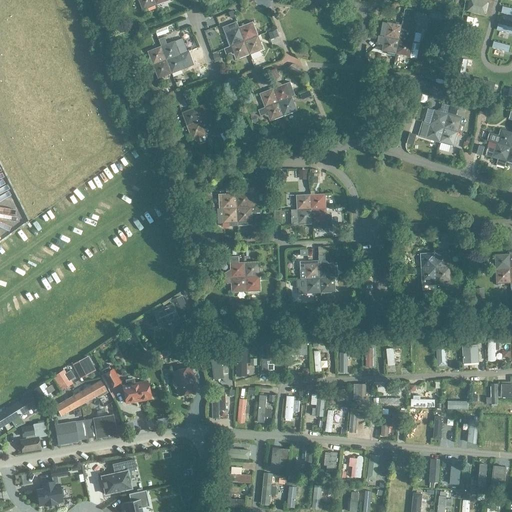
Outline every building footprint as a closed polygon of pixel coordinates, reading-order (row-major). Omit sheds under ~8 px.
[(153,0),(137,0),(142,11),(156,6),(153,0)] [(445,6),(444,12),(458,14),(459,9),(453,8),(453,7),(445,5),(445,6)] [(64,20),(57,22),(59,31),(66,30),(64,20)] [(244,41),(258,35),(253,22),(239,28),(244,41)] [(399,40),(402,25),(387,23),(384,37),(399,40)] [(467,37),(478,39),(480,26),(469,24),(467,37)] [(402,25),(399,40),(413,43),(416,28),(402,25)] [(230,46),(244,41),(239,28),(225,33),(230,46)] [(276,30),(269,33),(271,39),(278,37),(276,30)] [(258,35),(244,41),(249,55),(263,50),(258,35)] [(382,52),(396,54),(399,40),(384,37),(378,36),(378,42),(379,44),(383,45),(382,52)] [(162,46),(167,44),(164,38),(159,40),(162,46)] [(501,43),(500,49),(511,51),(511,39),(506,39),(505,44),(501,43)] [(413,43),(399,40),(396,54),(417,58),(418,50),(415,50),(416,44),(413,44),(413,43)] [(478,40),(465,41),(466,53),(478,52),(478,40)] [(166,60),(180,55),(175,41),(167,44),(162,46),(161,47),(166,60)] [(249,55),(244,41),(230,46),(224,49),(226,55),(231,53),(231,54),(233,54),(236,60),(249,55)] [(153,65),(166,60),(161,47),(147,52),(153,65)] [(180,55),(166,60),(172,74),(185,69),(180,55)] [(166,60),(153,65),(158,79),(172,74),(166,60)] [(301,84),(305,78),(295,71),(290,77),(301,84)] [(278,103),(294,97),(295,96),(290,82),(273,89),(278,103)] [(497,100),(500,85),(490,83),(487,98),(497,100)] [(432,91),(444,94),(446,88),(434,85),(432,91)] [(278,103),(273,89),(259,94),(265,108),(278,103)] [(503,100),(511,102),(511,95),(505,94),(503,100)] [(312,102),(310,96),(304,99),(307,106),(312,102)] [(294,97),(278,103),(284,116),(297,111),(292,97),(294,97)] [(201,121),(214,116),(209,103),(195,108),(201,121)] [(278,103),(265,108),(258,110),(260,116),(265,115),(267,116),(267,115),(270,122),(284,116),(278,103)] [(444,128),(448,114),(450,106),(442,104),(441,110),(438,112),(434,110),(430,124),(444,128)] [(450,106),(448,114),(444,128),(458,132),(462,119),(456,117),(458,108),(450,106)] [(201,121),(195,108),(181,113),(187,127),(201,121)] [(214,116),(201,121),(206,135),(214,132),(216,134),(227,130),(223,119),(216,121),(214,116)] [(201,121),(187,127),(192,141),(195,140),(195,141),(199,144),(208,141),(206,135),(201,121)] [(426,138),(440,143),(444,128),(430,124),(428,131),(421,130),(419,137),(426,138)] [(444,128),(440,143),(454,147),(458,132),(444,128)] [(510,148),(511,142),(511,133),(500,130),(496,143),(510,148)] [(492,158),(506,162),(510,148),(496,143),(495,149),(488,147),(486,156),(492,158)] [(131,162),(121,168),(125,174),(140,165),(136,159),(131,162)] [(179,165),(169,169),(171,175),(181,171),(179,165)] [(134,192),(142,196),(146,186),(138,183),(134,192)] [(99,186),(90,190),(93,198),(98,196),(97,194),(102,192),(99,186)] [(237,208),(256,207),(256,192),(254,193),(254,188),(237,189),(237,194),(236,194),(237,208)] [(219,209),(237,208),(236,194),(218,195),(219,209)] [(312,210),(326,209),(326,194),(311,195),(312,210)] [(312,210),(311,195),(296,196),(297,210),(312,210)] [(238,226),(253,226),(252,213),(261,213),(261,207),(256,207),(237,208),(238,223),(238,226)] [(223,224),(238,223),(237,208),(219,209),(219,210),(222,210),(223,224)] [(326,209),(312,210),(312,224),(327,223),(326,209)] [(312,224),(312,210),(297,210),(291,210),(292,225),(312,224)] [(47,228),(61,223),(57,215),(48,218),(50,222),(46,224),(47,228)] [(144,222),(134,227),(137,233),(147,229),(144,222)] [(27,236),(31,242),(42,235),(38,229),(27,236)] [(116,243),(123,248),(126,243),(119,238),(116,243)] [(10,248),(15,255),(23,249),(18,242),(10,248)] [(320,279),(335,278),(335,277),(338,277),(337,263),(328,264),(328,263),(326,261),(325,261),(325,253),(326,253),(326,246),(318,247),(319,261),(319,264),(320,279)] [(435,253),(435,268),(450,268),(450,252),(435,253)] [(435,268),(435,253),(420,254),(421,269),(435,268)] [(510,269),(509,254),(495,255),(495,270),(510,269)] [(223,278),(231,278),(245,277),(244,263),(239,263),(239,256),(230,257),(230,270),(223,274),(223,278)] [(305,279),(320,279),(319,264),(319,261),(300,262),(301,270),(305,270),(305,279)] [(245,277),(260,276),(259,262),(244,263),(245,277)] [(72,269),(77,277),(87,271),(82,263),(72,269)] [(435,268),(421,269),(422,286),(436,286),(435,268)] [(435,268),(436,286),(451,285),(450,268),(435,268)] [(510,269),(495,270),(496,285),(511,284),(510,269)] [(44,290),(49,298),(72,283),(66,275),(44,290)] [(260,276),(245,277),(245,292),(261,291),(260,276)] [(245,277),(231,278),(223,278),(224,284),(231,284),(231,293),(245,292),(245,277)] [(320,279),(320,294),(336,293),(335,278),(320,279)] [(320,279),(305,279),(305,280),(304,280),(304,287),(299,288),(299,295),(320,294),(320,279)] [(484,298),(483,288),(476,289),(477,299),(484,298)] [(173,306),(178,317),(179,319),(181,323),(192,318),(183,295),(171,301),(172,304),(173,306)] [(179,319),(178,317),(173,306),(172,304),(154,312),(154,314),(146,318),(149,325),(157,321),(160,328),(179,319)] [(415,316),(415,309),(403,309),(404,317),(415,316)] [(135,322),(135,323),(131,325),(133,329),(137,327),(144,324),(142,319),(135,322)] [(189,336),(183,340),(178,342),(189,362),(200,356),(189,336)] [(344,342),(344,353),(361,352),(360,341),(344,342)] [(307,344),(288,344),(288,355),(307,355),(307,344)] [(478,345),(462,346),(463,364),(479,363),(478,345)] [(248,377),(247,348),(236,349),(237,377),(248,377)] [(88,356),(72,365),(80,379),(95,371),(88,356)] [(112,369),(110,365),(99,370),(102,375),(101,375),(108,390),(121,383),(114,368),(112,369)] [(191,368),(175,371),(180,396),(197,392),(191,368)] [(68,376),(64,370),(53,377),(62,391),(73,384),(71,381),(74,379),(71,374),(68,376)] [(124,388),(123,388),(126,405),(151,400),(147,383),(135,385),(134,380),(126,382),(126,385),(125,385),(124,388)] [(74,396),(79,406),(107,391),(101,381),(74,396)] [(44,383),(33,390),(40,401),(42,404),(53,397),(51,393),(48,388),(44,383)] [(355,405),(359,405),(359,406),(366,406),(366,384),(359,384),(359,398),(355,398),(355,405)] [(488,396),(488,401),(491,401),(491,405),(498,405),(498,384),(491,384),(491,396),(488,396)] [(511,399),(511,390),(502,390),(502,392),(499,392),(499,397),(501,397),(501,399),(511,399)] [(226,392),(212,392),(213,419),(219,419),(219,411),(226,410),(226,392)] [(316,408),(316,409),(312,408),(312,416),(324,417),(326,394),(318,394),(316,408)] [(260,395),(257,421),(265,422),(267,396),(260,395)] [(288,395),(285,421),(291,422),(293,407),(296,407),(296,402),(293,402),(294,396),(288,395)] [(0,428),(28,410),(33,407),(27,396),(22,399),(0,412),(0,428)] [(74,396),(65,401),(70,411),(79,406),(74,396)] [(65,401),(55,407),(61,417),(70,411),(65,401)] [(468,402),(448,401),(448,409),(468,410),(468,402)] [(113,413),(55,424),(59,444),(78,441),(78,438),(97,435),(97,437),(117,433),(113,413)] [(391,415),(382,414),(380,437),(388,438),(391,415)] [(32,419),(33,426),(34,433),(23,435),(22,437),(22,439),(26,438),(26,441),(39,439),(47,437),(44,417),(32,419)] [(34,433),(33,426),(21,429),(22,437),(23,435),(34,433)] [(505,450),(507,427),(500,426),(500,434),(499,434),(498,437),(500,437),(499,450),(505,450)] [(39,439),(26,441),(20,442),(22,454),(40,451),(39,439)] [(287,468),(289,450),(273,448),(271,466),(287,468)] [(246,451),(234,450),(234,451),(228,450),(227,457),(245,459),(246,451)] [(307,450),(303,471),(311,472),(314,451),(307,450)] [(331,453),(331,454),(330,463),(330,465),(327,465),(327,472),(336,473),(337,453),(331,453)] [(377,457),(376,465),(380,465),(379,478),(386,478),(388,457),(381,456),(381,458),(377,457)] [(351,459),(351,467),(353,467),(352,478),(361,479),(363,459),(362,457),(359,457),(358,458),(357,460),(351,459)] [(411,479),(413,460),(407,459),(405,478),(411,479)] [(432,460),(431,483),(438,483),(439,461),(432,460)] [(452,460),(450,484),(459,485),(461,461),(452,460)] [(123,463),(102,467),(105,476),(92,478),(95,495),(119,491),(117,480),(120,480),(120,475),(125,474),(123,463)] [(486,486),(487,465),(480,464),(478,486),(486,486)] [(491,488),(497,489),(498,484),(504,485),(507,467),(494,466),(491,488)] [(66,467),(50,470),(51,478),(67,475),(66,467)] [(263,479),(261,505),(270,506),(273,474),(264,473),(263,479)] [(228,474),(227,482),(252,483),(252,475),(228,474)] [(40,497),(38,497),(39,506),(45,505),(46,506),(56,504),(55,503),(62,502),(59,485),(52,486),(52,482),(43,484),(44,489),(39,490),(40,497)] [(314,489),(312,507),(318,508),(319,503),(321,503),(322,499),(319,498),(320,490),(314,489)] [(142,511),(141,509),(140,500),(147,498),(146,491),(128,494),(130,502),(123,503),(125,510),(124,511),(142,511)] [(394,511),(396,492),(390,492),(388,511),(393,511),(394,511)] [(223,508),(243,508),(243,500),(231,500),(231,497),(227,497),(227,500),(223,500),(223,508)] [(362,511),(370,511),(371,498),(363,497),(362,511)] [(444,499),(439,499),(437,511),(442,511),(443,508),(445,509),(446,504),(444,504),(444,499)] [(469,511),(470,501),(463,500),(461,511),(469,511)]
